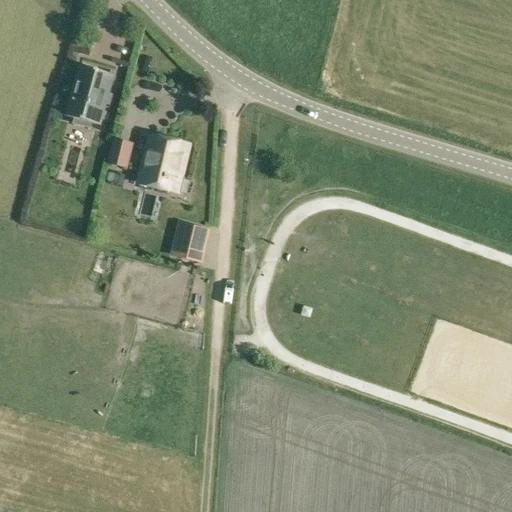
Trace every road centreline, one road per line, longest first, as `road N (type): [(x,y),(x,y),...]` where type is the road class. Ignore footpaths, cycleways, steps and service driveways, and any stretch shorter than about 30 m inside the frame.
road 1 (track): [(204,511),(233,78)]
road 2 (unclassified): [(511,174),(261,95),(192,44),(150,0)]
